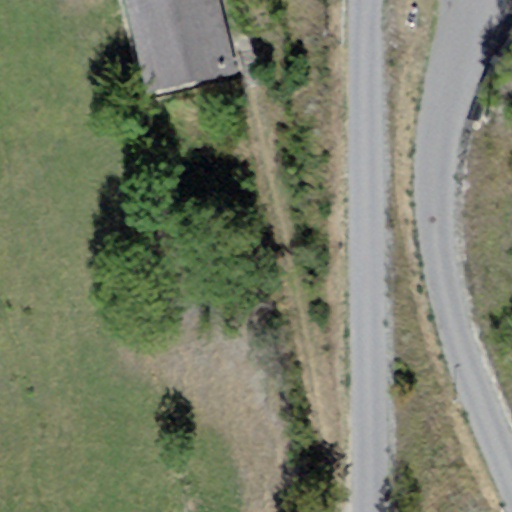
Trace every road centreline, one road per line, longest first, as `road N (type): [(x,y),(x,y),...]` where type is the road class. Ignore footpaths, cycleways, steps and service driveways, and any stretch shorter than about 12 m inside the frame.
road 1 (residential): [(356,511),(369,0)]
road 2 (residential): [(511,477),(437,265),(436,149),(476,0)]
